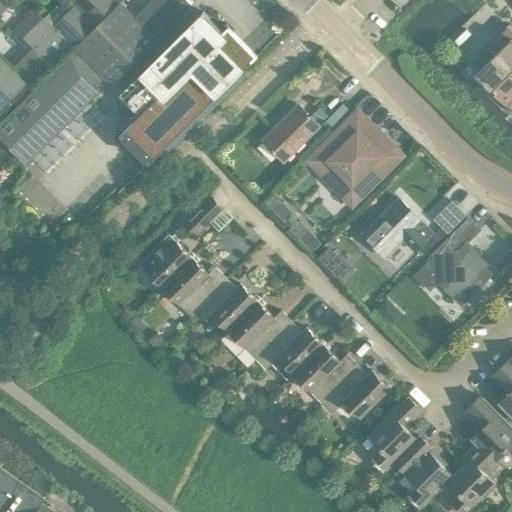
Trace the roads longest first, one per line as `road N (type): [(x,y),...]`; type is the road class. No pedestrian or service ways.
road 1 (residential): [(511,320),(453,379),(419,379),(236,196)]
road 2 (tertiary): [(511,191),(460,153),(338,30)]
